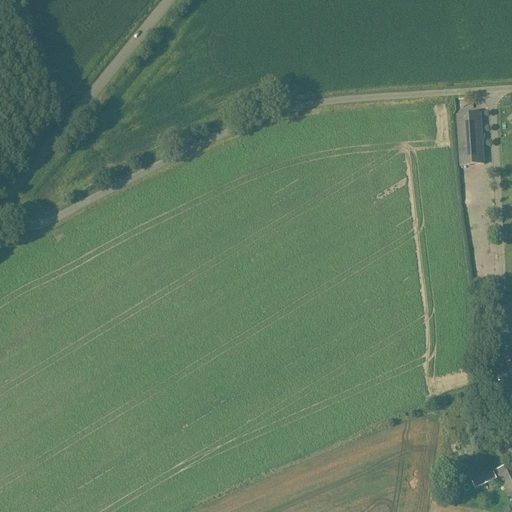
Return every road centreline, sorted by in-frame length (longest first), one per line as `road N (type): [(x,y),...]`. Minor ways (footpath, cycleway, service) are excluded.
road 1 (unclassified): [(0,210),(38,218),(232,117),(318,93),(484,84)]
road 2 (unclassified): [(168,0),(0,202)]
road 3 (unclassified): [(511,310),(496,301),(484,84)]
road 4 (unknown): [(511,313),(490,379),(511,449)]
